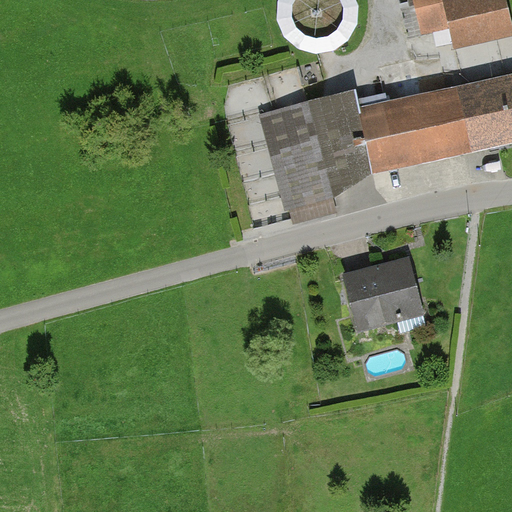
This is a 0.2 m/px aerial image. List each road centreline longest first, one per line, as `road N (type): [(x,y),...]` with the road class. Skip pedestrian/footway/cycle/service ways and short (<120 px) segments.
road 1 (unclassified): [(0,320),(511,194)]
road 2 (track): [(511,49),(397,73),(379,0)]
